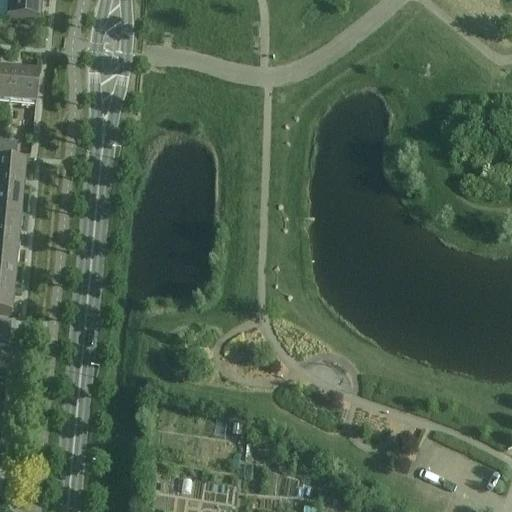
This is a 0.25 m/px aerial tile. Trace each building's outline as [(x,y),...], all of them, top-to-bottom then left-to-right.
[(39,0),(6,0),(4,19),(4,20),(38,24),(38,22),(37,22),(39,0)] [(0,104),(8,105),(10,73),(0,71),(0,104)] [(36,75),(10,73),(8,105),(32,108),(34,109),(37,75),(36,74),(36,75)] [(4,143),(3,155),(4,156),(14,157),(16,145),(4,143)] [(0,188),(21,190),(24,164),(0,161),(0,188)] [(0,188),(0,213),(19,216),(21,190),(0,188)] [(0,213),(0,238),(17,241),(19,216),(0,213)] [(0,238),(0,264),(14,266),(17,241),(0,238)] [(0,264),(0,290),(12,291),(14,266),(0,264)] [(12,291),(0,290),(0,316),(10,317),(10,315),(12,291)] [(0,347),(7,348),(10,324),(0,323),(0,347)] [(234,423),(232,436),(241,438),(243,424),(234,423)]
